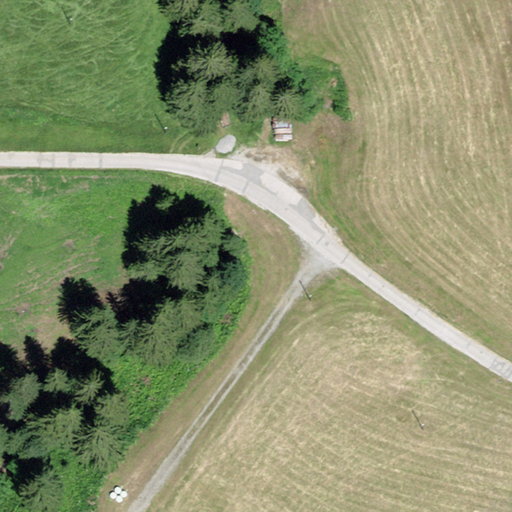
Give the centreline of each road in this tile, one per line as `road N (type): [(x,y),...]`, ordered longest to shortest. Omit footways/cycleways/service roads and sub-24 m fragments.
road 1 (unclassified): [(511,374),(225,179),(147,163),(0,161)]
road 2 (track): [(135,511),(328,246)]
